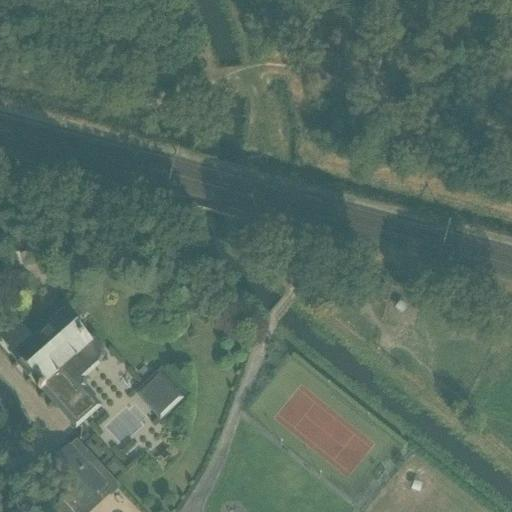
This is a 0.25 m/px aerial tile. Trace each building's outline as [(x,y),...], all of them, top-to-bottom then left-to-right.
[(35,247),(19,249),(22,262),(37,259),(35,247)] [(62,252),(63,267),(83,266),(82,251),(62,252)] [(351,279),(346,297),(380,306),(385,289),(351,279)] [(43,389),(75,425),(95,408),(78,388),(71,394),(53,373),(88,344),(63,315),(30,342),(16,325),(1,339),(41,385),(37,389),(40,392),(43,389)] [(134,395),(160,423),(184,402),(158,374),(134,395)] [(93,511),(120,488),(76,440),(44,468),(79,506),(72,511),(93,511)]
